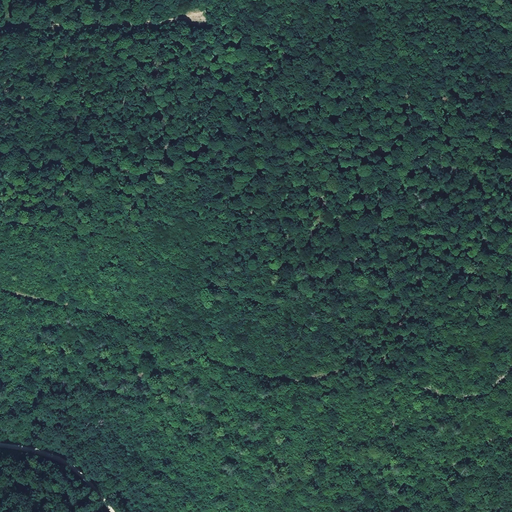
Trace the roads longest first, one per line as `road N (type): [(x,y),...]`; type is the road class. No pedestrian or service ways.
road 1 (track): [(0,289),(182,332),(213,360),(276,382),(403,350)]
road 2 (track): [(424,101),(318,51),(190,18)]
road 3 (track): [(190,18),(0,30)]
road 4 (track): [(0,446),(60,459),(110,511)]
